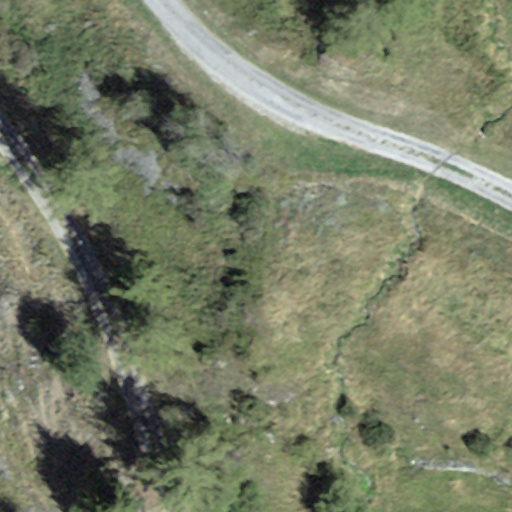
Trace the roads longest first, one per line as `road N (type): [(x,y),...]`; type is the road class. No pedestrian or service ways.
road 1 (track): [(176,511),(55,225),(0,132)]
road 2 (track): [(158,0),(244,82),(295,117),(442,170),(511,211)]
